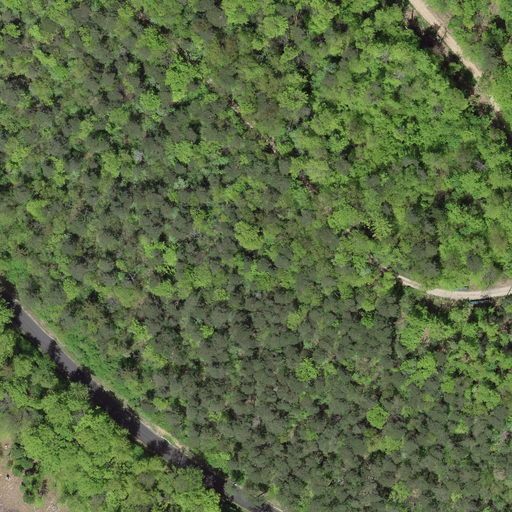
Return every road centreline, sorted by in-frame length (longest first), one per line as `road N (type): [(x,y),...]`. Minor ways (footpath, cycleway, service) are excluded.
road 1 (track): [(511,290),(439,292),(367,255),(241,114),(118,0)]
road 2 (tertiary): [(0,294),(142,431),(261,511)]
road 3 (track): [(408,0),(472,68),(511,136)]
